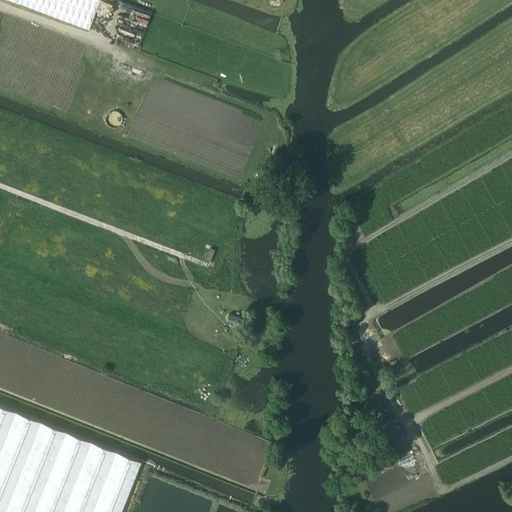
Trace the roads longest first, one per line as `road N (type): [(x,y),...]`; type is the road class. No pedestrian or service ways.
road 1 (track): [(511,154),(347,250),(372,311),(364,323),(367,349),(402,427)]
road 2 (track): [(511,457),(440,491),(402,427),(511,368)]
road 3 (track): [(372,311),(511,240)]
